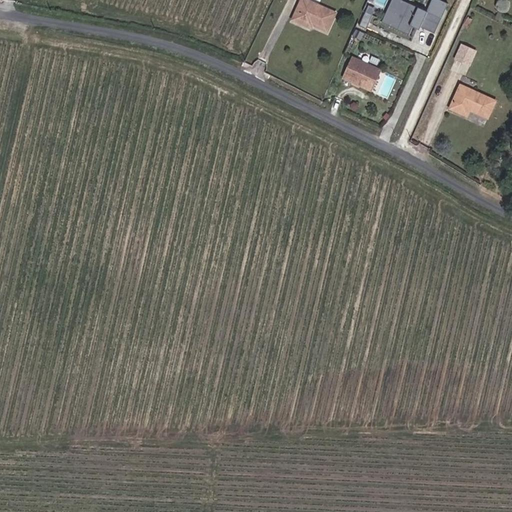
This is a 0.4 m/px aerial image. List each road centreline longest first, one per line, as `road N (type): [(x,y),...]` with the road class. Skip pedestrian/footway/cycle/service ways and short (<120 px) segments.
road 1 (unclassified): [(398,154),(236,72),(158,43),(0,13)]
road 2 (residential): [(466,0),(398,154)]
road 3 (unclassified): [(511,215),(398,154)]
